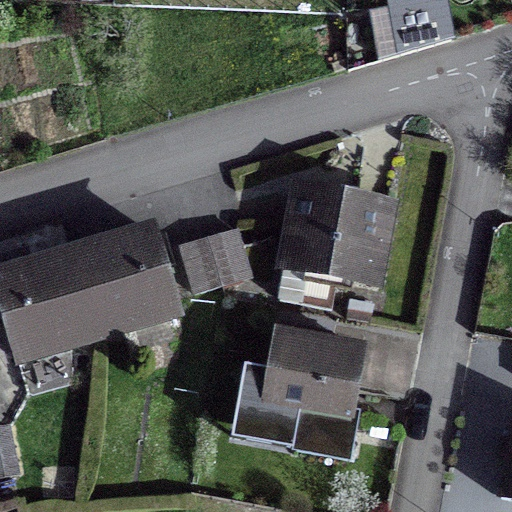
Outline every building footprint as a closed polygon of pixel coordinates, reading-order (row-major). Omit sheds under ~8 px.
[(370,288),(384,210),(295,194),(275,305),(327,314),(333,282),(370,288)] [(176,251),(190,298),(218,291),(246,283),(232,235),(220,238),(204,243),(193,246),(176,251)] [(125,245),(70,261),(23,275),(0,282),(0,319),(13,363),(93,339),(173,316),(149,238),(125,245)] [(355,356),(276,342),(263,415),(341,429),(355,356)] [(511,504),(511,429),(498,502),(511,504)] [(5,430),(0,430),(0,480),(14,477),(5,430)]
